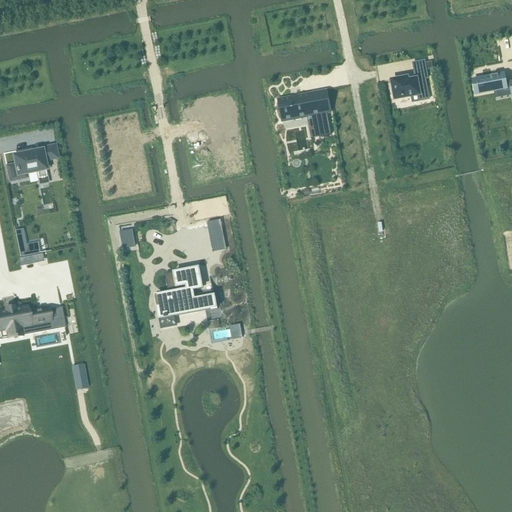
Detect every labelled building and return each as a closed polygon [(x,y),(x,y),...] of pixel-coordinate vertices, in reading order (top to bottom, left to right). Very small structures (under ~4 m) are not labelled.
[(406,79),(392,82),(395,99),(410,97),(418,95),(418,90),(427,89),(425,80),(428,79),(426,70),(425,63),(424,61),(411,63),(415,81),(407,82),(406,79)] [(504,73),(471,80),(474,96),(493,92),(507,90),(509,89),(511,96),(511,102),(511,80),(506,82),(504,73)] [(317,93),(278,100),(282,122),(306,118),(314,116),(317,137),(318,137),(330,134),(326,114),(330,113),(328,102),(319,104),(317,93)] [(20,155),(13,157),(15,164),(16,170),(17,176),(27,174),(35,173),(36,173),(37,180),(47,178),(46,170),(44,163),(42,151),(20,155)] [(15,164),(5,166),(7,178),(17,176),(16,170),(15,164)] [(220,221),(207,223),(210,239),(223,236),(220,221)] [(14,232),(17,244),(19,256),(20,258),(39,254),(39,253),(37,244),(25,246),(22,230),(14,232)] [(132,231),(120,233),(123,249),(135,247),(132,231)] [(36,256),(19,260),(20,267),(38,264),(36,256)] [(187,291),(155,297),(159,320),(164,319),(168,319),(167,318),(196,312),(194,302),(203,300),(205,311),(216,309),(213,293),(212,287),(202,289),(199,272),(166,278),(168,289),(186,286),(187,291)] [(28,306),(0,310),(0,332),(5,332),(6,340),(6,341),(23,338),(23,335),(22,329),(32,327),(31,326),(52,323),(50,310),(49,307),(29,311),(28,306)]
